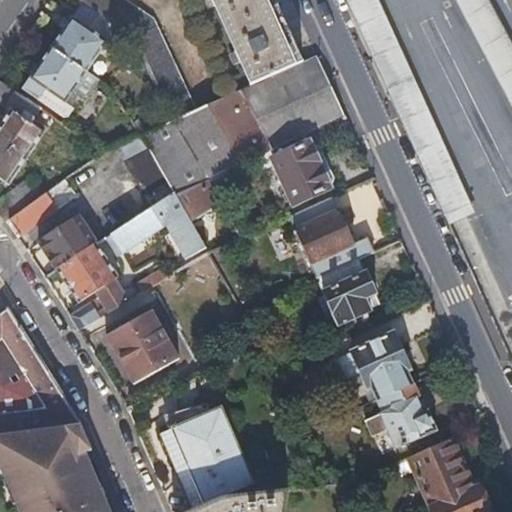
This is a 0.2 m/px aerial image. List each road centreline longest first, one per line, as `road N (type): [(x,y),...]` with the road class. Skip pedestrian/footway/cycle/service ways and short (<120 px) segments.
road 1 (residential): [(511,421),(321,0)]
road 2 (residential): [(0,249),(110,421),(149,511)]
